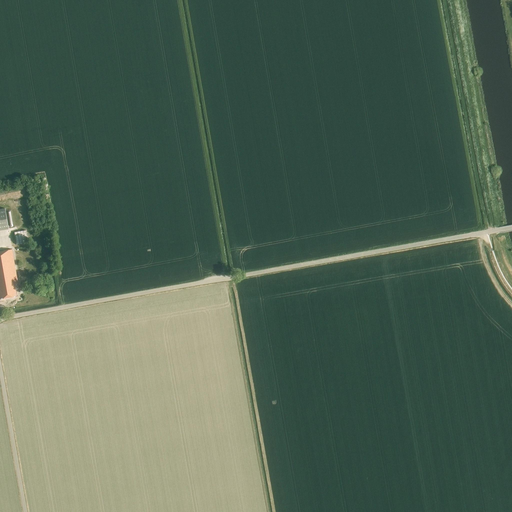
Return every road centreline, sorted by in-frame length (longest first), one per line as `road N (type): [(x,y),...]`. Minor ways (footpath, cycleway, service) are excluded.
road 1 (unclassified): [(0,319),(511,227)]
road 2 (unclassified): [(25,511),(0,365)]
